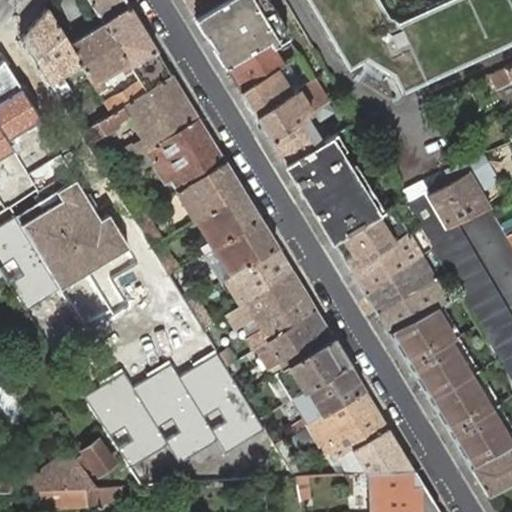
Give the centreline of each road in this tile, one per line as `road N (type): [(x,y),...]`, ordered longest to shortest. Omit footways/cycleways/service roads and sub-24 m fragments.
road 1 (residential): [(467,511),(155,0)]
road 2 (residential): [(292,0),(346,87),(417,136)]
